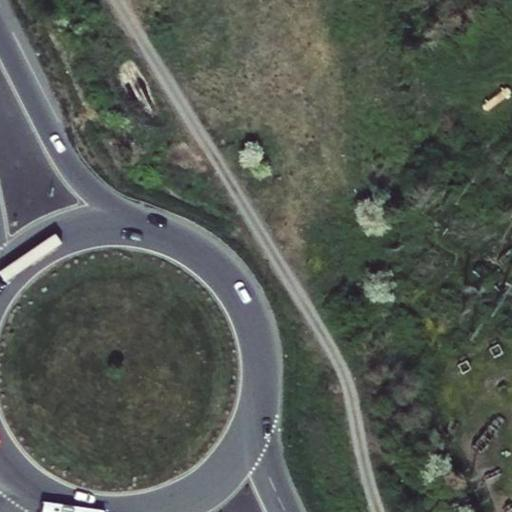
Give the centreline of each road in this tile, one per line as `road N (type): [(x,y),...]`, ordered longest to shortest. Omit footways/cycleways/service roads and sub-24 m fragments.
road 1 (track): [(123,0),(336,353),(380,511)]
road 2 (primary): [(154,230),(76,176),(0,36)]
road 3 (primary): [(257,409),(262,363),(243,298),(196,249),(154,230)]
road 4 (primary): [(154,230),(107,226),(61,237),(0,287)]
road 5 (primary): [(147,511),(213,479),(257,409)]
